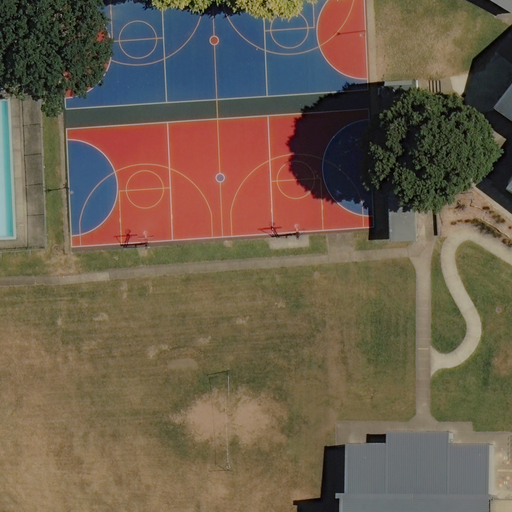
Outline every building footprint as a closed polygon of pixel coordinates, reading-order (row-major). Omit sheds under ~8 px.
[(444,0),(487,24),(500,0),(444,0)] [(511,88),(483,122),(511,148),(511,205),(504,218),(511,223),(511,88)] [(8,100),(0,100),(0,236),(15,235),(8,100)] [(416,199),(385,199),(385,243),(415,243),(416,199)] [(354,494),(353,511),(496,511),(497,498),(354,494)]
